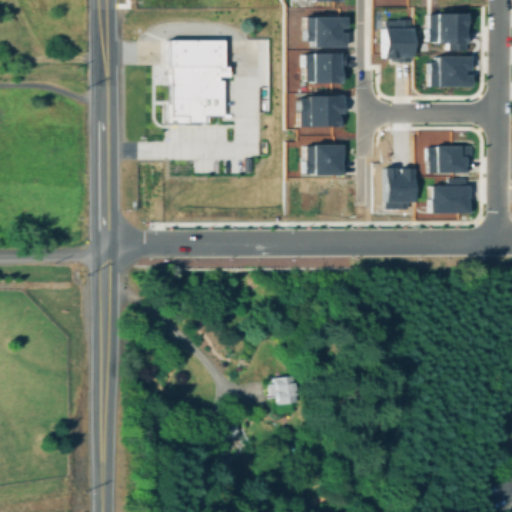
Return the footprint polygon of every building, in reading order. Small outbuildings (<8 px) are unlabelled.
[(339,39),(300,39),(300,10),(339,10),(339,39)] [(421,13),(428,13),(428,12),(457,12),(457,33),(462,33),(462,43),(459,43),(459,49),(441,49),(441,42),(427,42),(427,40),(419,40),(419,28),(421,28),(421,13)] [(378,56),(378,24),(408,24),(408,56),(378,56)] [(218,38),(218,47),(218,59),(218,65),(222,65),(222,70),(225,70),(225,77),(219,77),(219,80),(219,115),(199,115),(199,121),(161,121),(161,103),(165,103),(165,66),(162,66),(162,59),(162,47),(162,39),(218,38)] [(335,78),(298,78),(298,48),(335,48),(335,78)] [(428,55),(462,54),(462,68),(456,68),(456,73),(462,73),(463,84),(422,84),(421,61),(428,60),(428,55)] [(339,121),(295,121),(295,90),(339,90),(339,121)] [(299,168),(299,140),(339,140),(339,168),(299,168)] [(422,170),(422,145),(461,145),(461,170),(422,170)] [(240,171),(240,157),(248,157),(248,171),(240,171)] [(378,205),(378,163),(409,163),(409,205),(378,205)] [(342,208),(301,208),(301,175),(342,175),(342,208)] [(422,210),(422,183),(463,183),(463,210),(422,210)] [(287,375),(291,401),(274,404),(272,394),(267,394),(265,384),(271,383),(270,378),(287,375)] [(235,432),(216,442),(209,429),(227,418),(235,432)] [(292,452),(285,452),(284,439),(291,438),(292,452)]
